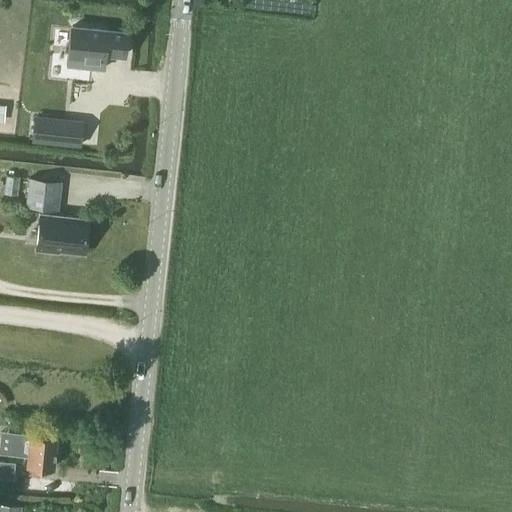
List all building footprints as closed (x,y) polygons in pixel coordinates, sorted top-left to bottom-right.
[(71,26),(67,65),(102,68),(104,53),(123,55),(124,44),(127,42),(127,36),(126,34),(126,31),(71,26)] [(34,118),(32,139),(67,142),(69,121),(34,118)] [(5,174),(3,193),(17,194),(19,176),(5,174)] [(25,206),(57,209),(60,181),(28,178),(25,206)] [(39,213),(36,246),(83,251),(87,218),(39,213)] [(13,432),(11,452),(27,454),(26,464),(53,467),(56,436),(13,432)] [(0,460),(0,477),(13,479),(14,462),(0,460)] [(0,511),(18,511),(20,505),(0,502),(0,511)]
